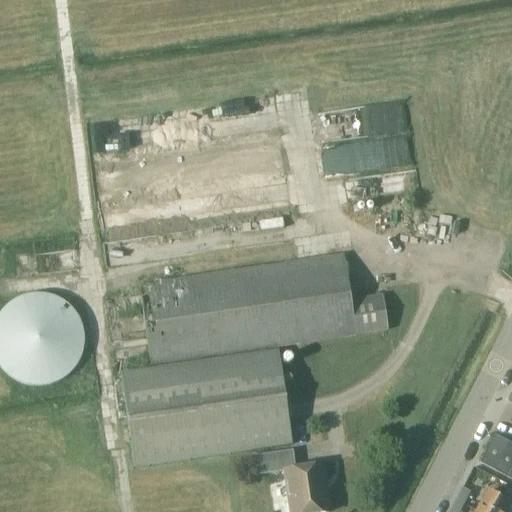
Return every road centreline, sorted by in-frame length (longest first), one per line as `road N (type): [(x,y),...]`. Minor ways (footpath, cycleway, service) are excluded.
road 1 (track): [(130,511),(63,0)]
road 2 (residential): [(426,511),(483,405)]
